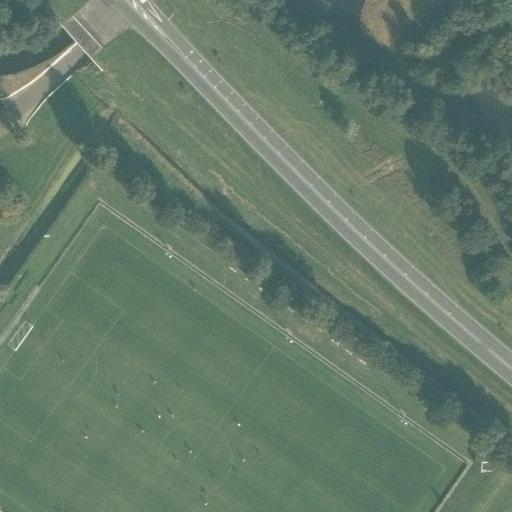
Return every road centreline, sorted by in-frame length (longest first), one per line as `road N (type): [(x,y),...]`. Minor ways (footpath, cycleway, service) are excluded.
road 1 (trunk): [(511,370),(368,244),(174,48)]
road 2 (unclassified): [(0,126),(139,0)]
